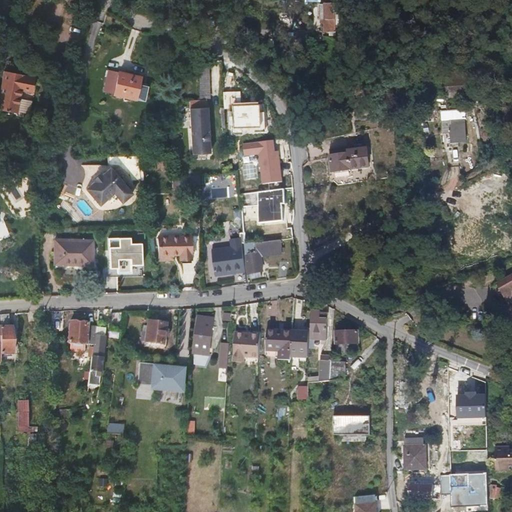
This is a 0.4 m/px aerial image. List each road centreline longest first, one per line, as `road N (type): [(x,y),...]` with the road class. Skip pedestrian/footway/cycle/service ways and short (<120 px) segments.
road 1 (unclassified): [(104,0),(179,40),(222,52),(258,86),(296,148),(303,285)]
road 2 (residential): [(0,306),(303,285)]
road 3 (unclassified): [(387,329),(394,511)]
road 4 (unclassified): [(511,375),(446,343),(387,329)]
